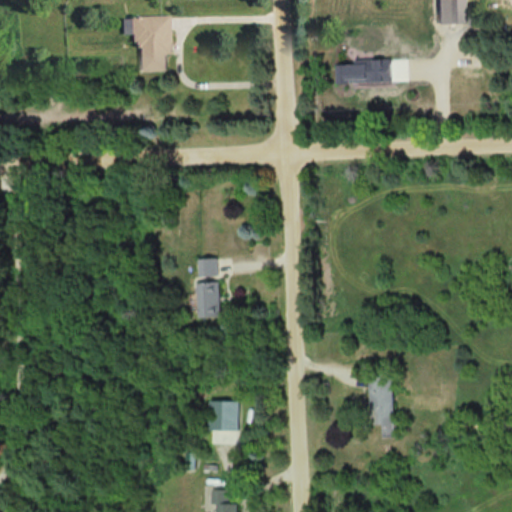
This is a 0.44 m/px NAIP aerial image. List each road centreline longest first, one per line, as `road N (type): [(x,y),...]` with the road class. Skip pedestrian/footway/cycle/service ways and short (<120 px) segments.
road 1 (residential): [(305,511),(285,0)]
road 2 (residential): [(0,156),(511,139)]
